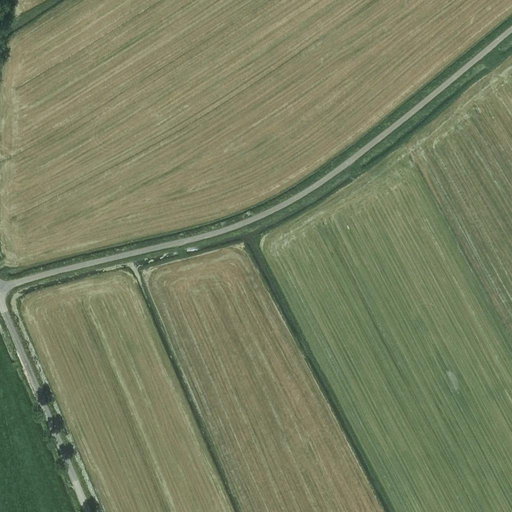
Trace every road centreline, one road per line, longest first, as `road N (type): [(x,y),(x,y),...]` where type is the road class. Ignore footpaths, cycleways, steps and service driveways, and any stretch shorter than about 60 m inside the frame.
road 1 (unclassified): [(0,287),(265,214),(328,177),(511,29)]
road 2 (unclassified): [(87,511),(0,302)]
